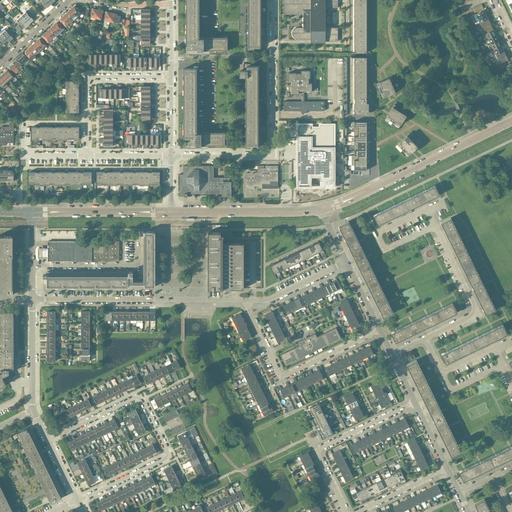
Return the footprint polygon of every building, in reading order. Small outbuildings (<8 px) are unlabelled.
[(51,4),(47,0),(39,0),(38,1),(45,9),(47,6),(48,6),(49,6),(50,5),(51,5),(51,4)] [(185,0),(186,43),(185,43),(188,43),(188,51),(200,51),(204,51),(204,50),(227,50),(227,51),(227,37),(203,37),(203,38),(199,38),(199,37),(199,0),(185,0)] [(248,0),(248,4),(248,5),(248,7),(249,8),(249,17),(249,27),(249,37),(249,47),(253,47),(260,47),(260,37),(260,27),(260,17),(260,7),(260,0),(248,0)] [(337,0),(283,0),(284,15),(291,15),(291,12),(302,12),(302,15),(303,15),(303,28),(298,27),(297,28),(296,28),(295,28),(294,29),(293,30),(292,31),(292,32),(292,33),(292,34),(292,35),(293,36),(293,37),(294,38),(295,38),(296,39),(297,39),(298,39),(310,39),(310,43),(325,43),(325,41),(338,41),(338,27),(335,28),(335,29),(325,29),(325,6),(334,6),(334,8),(338,8),(337,0)] [(353,0),(354,52),(354,53),(366,53),(366,0),(353,0)] [(82,12),(81,11),(81,12),(75,5),(73,7),(73,8),(71,10),(80,20),(81,19),(81,18),(84,15),(82,12)] [(35,18),(28,10),(22,15),(29,23),(30,24),(30,23),(31,22),(32,21),(32,20),(35,18)] [(80,20),(71,10),(70,11),(69,10),(67,12),(76,23),(77,23),(80,20)] [(102,16),(103,11),(98,10),(96,18),(95,21),(100,22),(101,20),(102,16)] [(481,11),(478,13),(476,14),(480,23),(488,19),(484,10),(481,11)] [(67,12),(65,14),(65,15),(64,17),(71,25),(73,23),(74,24),(76,23),(67,12)] [(119,24),(120,16),(117,15),(117,14),(112,13),(110,22),(119,24)] [(29,23),(22,15),(16,20),(23,28),(25,26),(26,26),(27,25),(28,25),(29,24),(30,24),(29,23)] [(62,18),(61,18),(59,20),(61,22),(62,22),(66,27),(68,25),(69,27),(71,25),(64,17),(62,18)] [(488,19),(480,23),(483,28),(491,24),(488,19)] [(56,24),(54,26),(60,32),(64,29),(60,24),(57,21),(55,23),(56,24)] [(484,34),(493,30),(491,24),(483,28),(480,30),(482,35),(484,34)] [(60,32),(54,26),(53,27),(52,26),(49,29),(56,36),(60,32)] [(14,36),(7,28),(2,33),(9,41),(9,42),(10,41),(11,40),(11,39),(12,39),(12,38),(14,36)] [(58,38),(56,36),(49,29),(47,31),(48,32),(46,33),(52,40),(54,42),(58,38)] [(496,35),(493,30),(484,34),(485,36),(486,35),(488,39),(496,35)] [(2,33),(0,34),(0,43),(3,46),(5,44),(9,42),(9,41),(2,33)] [(52,40),(46,33),(45,35),(44,34),(42,36),(44,38),(49,43),(52,40)] [(488,46),(498,40),(496,35),(488,39),(489,42),(487,43),(488,46)] [(38,40),(37,42),(43,49),(47,45),(42,40),(43,40),(40,37),(38,39),(38,40)] [(493,50),(501,46),(498,40),(488,46),(490,51),(493,50)] [(43,49),(37,42),(35,43),(34,43),(32,45),(39,52),(41,54),(42,52),(41,50),(43,49)] [(32,45),(30,47),(30,48),(29,49),(35,56),(39,52),(32,45)] [(504,51),(501,46),(493,50),(496,55),(504,51)] [(27,51),(26,50),(24,52),(27,55),(27,54),(31,59),(35,56),(29,49),(27,51)] [(504,51),(496,55),(500,63),(508,60),(504,51)] [(29,61),(22,53),(18,57),(26,64),(28,62),(29,61)] [(26,64),(18,57),(15,60),(22,67),(23,68),(25,65),(26,64)] [(366,103),(366,79),(366,57),(354,57),(354,58),(354,114),(368,114),(368,103),(366,103)] [(22,67),(15,60),(11,64),(20,72),(22,70),(21,69),(22,67)] [(11,64),(7,68),(9,71),(10,70),(16,74),(18,72),(19,73),(20,72),(11,64)] [(241,70),(240,70),(240,77),(245,77),(246,77),(246,79),(246,102),(246,104),(246,106),(247,106),(247,115),(247,125),(247,135),(247,145),(251,145),(257,145),(257,135),(257,125),(257,116),(257,106),(258,106),(258,103),(258,78),(258,72),(258,67),(258,66),(247,66),(247,65),(243,65),(243,70),(241,70)] [(197,79),(195,79),(195,69),(197,69),(183,69),(183,138),(188,138),(188,146),(201,146),(201,145),(224,145),(224,146),(225,146),(225,132),(224,132),(201,132),(201,133),(197,133),(197,79)] [(6,70),(4,72),(3,73),(9,80),(13,77),(7,70),(6,70)] [(296,74),(296,73),(288,73),(288,81),(291,81),(291,86),(291,94),(299,94),(299,91),(301,91),(301,94),(304,94),(304,91),(312,91),(312,83),(308,83),(308,78),(309,78),(309,70),(301,70),(301,74),(296,74)] [(2,74),(1,75),(1,76),(0,76),(0,77),(5,84),(9,80),(3,73),(3,74),(2,74)] [(395,84),(392,77),(384,80),(387,87),(395,84)] [(387,87),(384,80),(377,83),(380,90),(387,87)] [(79,81),(67,81),(67,86),(68,86),(68,92),(67,92),(67,96),(79,96),(79,89),(80,89),(81,89),(81,88),(81,86),(79,86),(79,81)] [(398,91),(395,84),(387,87),(390,95),(398,91)] [(390,95),(387,87),(380,90),(383,98),(390,95)] [(79,96),(67,96),(65,96),(65,105),(68,105),(68,107),(67,107),(67,112),(79,112),(79,105),(80,105),(80,104),(81,104),(81,103),(81,101),(79,101),(79,96)] [(301,102),(299,102),(284,102),(284,101),(283,101),(283,111),(284,111),(301,111),(301,113),(302,113),(306,113),(306,111),(321,111),(324,111),(324,102),(321,102),(304,102),(304,97),(301,97),(301,102)] [(397,116),(401,109),(394,105),(390,111),(397,116)] [(405,118),(408,113),(401,109),(397,116),(404,120),(405,118)] [(392,123),(397,116),(390,111),(386,118),(392,123)] [(404,120),(397,116),(392,123),(399,127),(404,120)] [(13,143),(13,124),(9,124),(9,128),(6,128),(6,127),(1,127),(1,130),(0,130),(0,145),(5,145),(5,143),(13,143)] [(39,125),(36,125),(36,127),(32,127),(32,139),(37,139),(37,138),(42,138),(42,139),(47,139),(47,127),(40,127),(40,126),(40,125),(39,125)] [(54,125),(52,125),(52,127),(47,127),(47,139),(47,142),(56,142),(56,138),(58,138),(58,139),(63,139),(63,127),(56,127),(56,126),(55,126),(55,125),(54,125)] [(70,125),(68,125),(68,127),(63,127),(63,139),(68,139),(68,138),(74,138),(74,139),(79,139),(79,127),(71,127),(71,126),(71,125),(70,125)] [(311,125),(297,125),(297,137),(297,160),(297,186),(311,186),(311,184),(311,177),(320,177),(320,181),(333,181),(333,125),(320,125),(320,128),(311,128),(311,125)] [(408,145),(414,139),(409,133),(403,139),(408,145)] [(403,150),(408,145),(403,139),(397,144),(403,150)] [(420,145),(414,139),(408,145),(414,151),(420,145)] [(408,156),(414,151),(408,145),(403,150),(408,156)] [(229,178),(213,177),(213,166),(213,167),(209,167),(209,166),(183,166),(183,174),(179,174),(179,197),(185,197),(185,195),(187,195),(187,197),(187,194),(219,194),(219,192),(222,192),(222,197),(231,197),(231,182),(229,182),(229,178)] [(250,173),(246,173),(246,189),(254,189),(254,186),(262,186),(262,189),(278,189),(278,166),(265,166),(265,168),(264,168),(264,166),(257,166),(257,171),(250,171),(250,173)] [(14,170),(0,170),(0,180),(14,181),(14,170)] [(40,170),(38,170),(37,170),(37,171),(36,171),(36,172),(28,172),(28,184),(34,184),(34,183),(36,183),(36,184),(43,184),(43,172),(40,172),(40,170)] [(55,170),(53,170),(52,170),(52,171),(52,172),(43,172),(43,184),(49,184),(49,183),(55,183),(55,184),(60,184),(60,172),(55,172),(55,170)] [(67,170),(65,170),(65,172),(60,172),(60,184),(65,184),(65,183),(71,183),(71,184),(77,184),(77,172),(68,172),(68,171),(68,170),(67,170)] [(83,170),(82,170),(80,170),(80,172),(77,172),(77,184),(84,184),(84,183),(86,183),(86,184),(91,184),(91,172),(84,172),(84,171),(83,171),(83,170)] [(108,170),(106,170),(105,170),(105,171),(104,171),(104,172),(97,172),(97,184),(102,184),(102,183),(104,183),(104,184),(111,184),(111,172),(108,172),(108,170)] [(123,170),(121,170),(120,170),(120,171),(120,172),(111,172),(111,184),(117,184),(117,183),(123,183),(123,184),(128,184),(128,172),(123,172),(123,170)] [(135,170),(133,170),(133,172),(128,172),(128,184),(133,184),(133,183),(139,183),(139,184),(145,184),(145,172),(136,172),(136,171),(136,170),(135,170)] [(148,170),(148,172),(145,172),(145,184),(152,184),(152,183),(154,183),(154,184),(160,184),(160,172),(152,172),(152,171),(151,171),(151,170),(150,170),(148,170)] [(435,185),(425,190),(419,193),(424,202),(439,195),(435,185)] [(419,193),(410,197),(404,200),(409,210),(424,202),(419,193)] [(404,200),(389,208),(393,217),(409,210),(404,200)] [(378,225),(393,217),(389,208),(373,215),(378,225)] [(458,233),(454,224),(450,218),(441,223),(448,238),(458,233)] [(339,226),(346,241),(356,237),(348,221),(343,224),(339,226)] [(155,287),(155,248),(155,232),(145,232),(140,232),(140,280),(133,280),(133,284),(145,284),(145,287),(155,287)] [(244,289),(244,243),(223,243),(223,237),(221,237),(221,232),(208,232),(208,289),(244,289)] [(465,249),(461,240),(458,233),(448,238),(456,253),(465,249)] [(13,256),(13,241),(13,236),(0,235),(0,294),(13,295),(13,289),(11,289),(11,256),(13,256)] [(363,252),(359,243),(356,237),(346,241),(354,257),(363,252)] [(48,241),(48,259),(48,261),(76,261),(76,241),(48,241)] [(86,241),(76,241),(76,261),(86,261),(86,241)] [(119,241),(92,241),(92,261),(119,261),(119,241)] [(319,242),(314,244),(318,253),(323,250),(319,242)] [(318,253),(314,244),(309,247),(313,255),(318,253)] [(313,255),(309,247),(304,249),(308,257),(313,255)] [(48,249),(38,249),(38,259),(48,259),(48,249)] [(308,257),(304,249),(299,251),(303,260),(308,257)] [(465,249),(456,253),(463,269),(468,266),(473,264),(465,249)] [(303,260),(299,251),(294,254),(298,262),(303,260)] [(371,267),(363,252),(354,257),(361,272),(371,267)] [(298,262),(294,254),(289,256),(293,265),(298,262)] [(293,265),(289,256),(284,259),(289,267),(293,265)] [(289,267),(284,259),(280,261),(284,269),(289,267)] [(284,269),(280,261),(275,263),(279,272),(284,269)] [(279,272),(275,263),(270,266),(274,274),(279,272)] [(473,264),(468,266),(463,269),(471,284),(475,282),(480,279),(473,264)] [(378,283),(371,267),(361,272),(369,287),(373,285),(378,283)] [(133,280),(133,271),(128,271),(128,272),(47,272),(47,275),(43,275),(43,278),(43,284),(47,284),(47,287),(129,287),(129,284),(133,284),(133,280)] [(341,288),(336,277),(335,277),(336,280),(333,282),(337,290),(341,288)] [(480,279),(475,282),(471,284),(478,299),(483,297),(488,295),(480,279)] [(378,283),(373,285),(369,287),(376,303),(386,298),(378,283)] [(325,285),(322,287),(322,285),(320,286),(320,288),(321,287),(326,296),(329,294),(325,285)] [(314,301),(310,293),(307,294),(306,293),(304,294),(305,295),(306,295),(310,303),(314,301)] [(488,295),(483,297),(478,299),(486,315),(495,310),(488,295)] [(393,313),(386,298),(376,303),(384,318),(393,313)] [(298,309),(294,300),(292,302),(291,300),(289,301),(289,303),(290,303),(290,302),(295,311),(298,309)] [(347,300),(339,304),(342,309),(350,306),(347,300)] [(287,304),(284,306),(282,303),(281,303),(287,315),(291,313),(287,304)] [(457,313),(452,303),(437,310),(441,320),(457,313)] [(350,306),(342,309),(345,315),(352,311),(350,306)] [(437,310),(428,315),(421,318),(426,327),(441,320),(437,310)] [(0,387),(6,385),(4,380),(13,376),(13,369),(13,356),(16,356),(16,350),(16,343),(16,318),(13,318),(13,312),(0,311),(0,372),(0,373),(0,387)] [(272,311),(264,315),(267,321),(275,317),(272,311)] [(352,311),(345,315),(347,320),(355,317),(352,311)] [(232,317),(234,322),(242,317),(241,315),(243,313),(243,312),(232,317)] [(275,317),(267,321),(270,326),(277,322),(275,317)] [(355,317),(347,320),(350,326),(358,322),(355,317)] [(421,318),(413,322),(406,325),(411,335),(426,327),(421,318)] [(244,321),(236,325),(237,329),(246,325),(244,322),(246,322),(245,320),(243,320),(244,321)] [(277,322),(270,326),(272,332),(280,328),(277,322)] [(358,322),(350,326),(353,331),(361,328),(358,322)] [(502,324),(493,329),(487,332),(492,341),(507,334),(502,324)] [(406,325),(397,330),(391,333),(395,342),(411,335),(406,325)] [(341,339),(336,327),(317,337),(315,333),(306,337),(306,338),(297,342),(299,345),(280,355),(285,366),(305,356),(304,355),(308,353),(309,354),(317,349),(321,347),(322,348),(341,339)] [(280,328),(272,332),(275,337),(283,334),(280,328)] [(487,332),(478,336),(472,339),(474,344),(477,349),(492,341),(487,332)] [(250,333),(241,337),(243,341),(254,336),(254,334),(251,336),(250,333)] [(283,334),(275,337),(278,343),(286,339),(283,334)] [(477,349),(474,344),(472,339),(457,347),(461,356),(477,349)] [(370,346),(364,349),(368,357),(373,354),(370,346)] [(457,347),(447,351),(441,354),(446,364),(461,356),(457,347)] [(364,349),(358,352),(362,359),(368,357),(364,349)] [(358,352),(353,354),(357,362),(362,359),(358,352)] [(353,354),(347,357),(351,365),(357,362),(353,354)] [(347,357),(342,360),(346,368),(351,365),(347,357)] [(177,360),(171,363),(175,371),(180,368),(177,360)] [(342,360),(336,362),(340,370),(346,368),(342,360)] [(424,376),(418,365),(416,360),(406,365),(414,380),(419,378),(424,376)] [(336,362),(331,365),(334,373),(340,370),(336,362)] [(171,363),(166,366),(169,374),(175,371),(171,363)] [(241,369),(243,373),(252,369),(250,366),(253,365),(252,364),(241,369)] [(331,365),(325,368),(329,376),(334,373),(331,365)] [(166,366),(160,369),(164,376),(169,374),(166,366)] [(323,379),(318,367),(316,368),(318,371),(315,372),(319,381),(323,379)] [(160,369),(154,371),(158,379),(164,376),(160,369)] [(154,371),(149,374),(153,382),(158,379),(154,371)] [(254,373),(245,377),(247,381),(255,377),(254,374),(254,373)] [(149,374),(143,377),(147,384),(153,382),(149,374)] [(140,383),(136,375),(132,377),(132,376),(128,377),(129,379),(128,380),(130,384),(133,382),(134,386),(140,383)] [(311,384),(307,376),(304,377),(304,376),(301,377),(302,378),(303,378),(307,386),(311,384)] [(424,376),(419,378),(414,380),(421,396),(431,391),(424,376)] [(257,381),(249,385),(251,389),(259,385),(258,382),(259,381),(258,379),(257,380),(257,381)] [(128,380),(126,380),(122,382),(123,382),(126,390),(134,386),(133,382),(130,384),(128,380)] [(123,382),(117,385),(121,393),(126,390),(123,382)] [(378,382),(370,386),(373,391),(381,387),(378,382)] [(188,383),(182,386),(186,394),(192,391),(188,383)] [(288,384),(286,385),(287,386),(288,385),(292,394),(293,397),(297,395),(296,392),(291,384),(289,385),(288,384)] [(117,385),(112,388),(115,395),(121,393),(117,385)] [(251,389),(249,390),(250,394),(261,389),(263,389),(262,387),(260,387),(259,385),(251,389)] [(182,386),(177,389),(180,396),(186,394),(182,386)] [(288,396),(284,387),(281,389),(280,386),(278,387),(284,398),(288,396)] [(381,387),(373,391),(376,397),(383,393),(381,387)] [(112,388),(107,390),(110,398),(115,395),(112,388)] [(110,398),(107,390),(106,389),(102,391),(103,392),(98,394),(100,398),(103,397),(105,401),(110,398)] [(177,389),(171,391),(175,399),(180,396),(177,389)] [(261,389),(250,394),(252,398),(263,392),(261,389)] [(171,391),(166,394),(169,402),(175,399),(171,391)] [(438,406),(431,391),(421,396),(429,411),(438,406)] [(263,392),(252,398),(254,401),(256,400),(265,396),(264,395),(263,392)] [(355,392),(344,397),(346,401),(354,397),(353,394),(356,393),(355,392)] [(383,393),(376,397),(378,402),(386,399),(383,393)] [(105,401),(103,397),(100,398),(98,394),(96,395),(96,394),(92,396),(96,405),(105,401)] [(166,394),(160,397),(164,404),(169,402),(166,394)] [(265,396),(256,400),(258,404),(267,400),(265,397),(267,397),(266,394),(264,395),(265,396)] [(160,397),(154,400),(158,407),(164,404),(160,397)] [(88,399),(82,402),(86,410),(91,407),(88,399)] [(356,401),(348,405),(350,409),(358,405),(357,402),(358,401),(357,399),(356,400),(356,401)] [(386,399),(378,402),(381,408),(389,404),(386,399)] [(82,402),(77,405),(80,412),(86,410),(82,402)] [(318,403),(309,408),(312,413),(321,408),(318,403)] [(77,405),(71,408),(75,415),(80,412),(77,405)] [(446,422),(438,406),(429,411),(436,426),(446,422)] [(71,408),(65,410),(69,418),(75,415),(71,408)] [(270,408),(262,412),(264,416),(275,411),(275,409),(272,411),(270,408)] [(323,413),(321,408),(312,413),(314,418),(323,413)] [(135,409),(128,413),(130,418),(138,415),(135,409)] [(65,410),(60,413),(63,421),(69,418),(65,410)] [(60,413),(54,416),(58,423),(63,421),(60,413)] [(326,418),(323,413),(314,418),(317,422),(326,418)] [(362,413),(353,417),(355,421),(366,415),(366,414),(363,415),(362,413)] [(138,415),(130,418),(133,424),(141,420),(138,415)] [(113,420),(110,421),(114,430),(118,428),(113,416),(111,417),(113,420)] [(409,427),(404,416),(402,416),(404,419),(401,420),(405,429),(409,427)] [(328,423),(326,418),(317,422),(319,427),(328,423)] [(141,420),(133,424),(136,429),(143,426),(141,420)] [(453,437),(446,422),(436,426),(444,441),(453,437)] [(105,424),(102,425),(106,434),(110,432),(106,423),(105,424)] [(330,428),(328,423),(319,427),(321,432),(330,428)] [(397,432),(393,424),(390,426),(390,424),(387,425),(388,427),(389,426),(393,434),(397,432)] [(143,426),(136,429),(139,435),(146,431),(143,426)] [(333,433),(330,428),(321,432),(324,437),(333,433)] [(58,495),(42,462),(26,429),(17,433),(51,503),(61,498),(59,494),(58,495)] [(90,431),(87,433),(91,441),(95,439),(91,431),(90,431)] [(186,432),(178,436),(182,444),(185,443),(184,440),(188,438),(187,436),(188,436),(186,432)] [(382,440),(378,432),(375,433),(374,432),(372,433),(373,434),(374,434),(378,442),(382,440)] [(374,434),(373,434),(370,436),(374,444),(378,442),(374,434)] [(82,435),(79,436),(83,445),(87,443),(83,435),(82,435)] [(461,452),(456,441),(453,437),(444,441),(451,457),(461,452)] [(74,439),(71,440),(75,449),(79,447),(75,438),(74,439)] [(185,443),(182,444),(184,450),(192,446),(193,446),(191,442),(190,443),(188,438),(184,440),(185,443)] [(68,441),(67,439),(66,439),(71,450),(75,449),(71,440),(68,441)] [(362,439),(359,441),(359,439),(357,440),(357,442),(358,441),(362,449),(366,448),(362,439)] [(415,439),(407,442),(410,448),(417,444),(415,439)] [(354,443),(352,444),(350,442),(349,442),(354,453),(358,451),(354,443)] [(152,444),(148,446),(149,446),(144,449),(146,453),(149,452),(151,455),(156,452),(152,444)] [(417,444),(410,448),(412,454),(420,450),(417,444)] [(192,446),(184,450),(187,455),(195,452),(192,446)] [(144,449),(142,450),(142,449),(138,451),(139,451),(142,459),(151,455),(149,452),(146,453),(144,449)] [(504,449),(495,454),(489,457),(494,466),(509,459),(504,449)] [(340,450),(332,454),(335,460),(342,456),(340,450)] [(420,450),(412,454),(415,459),(423,455),(420,450)] [(139,451),(134,454),(137,461),(142,459),(139,451)] [(310,451),(299,456),(301,460),(310,456),(308,454),(311,452),(310,451)] [(195,452),(187,455),(190,461),(197,457),(195,452)] [(134,454),(128,457),(132,464),(137,461),(134,454)] [(423,455),(415,459),(418,465),(426,461),(423,455)] [(342,456),(335,460),(337,465),(345,461),(342,456)] [(128,457),(123,459),(126,467),(132,464),(128,457)] [(197,457),(190,461),(192,466),(200,462),(197,457)] [(489,457),(480,461),(474,464),(478,474),(494,466),(489,457)] [(311,460),(303,464),(305,468),(313,464),(312,461),(313,461),(312,458),(311,459),(311,460)] [(85,459),(77,463),(80,469),(88,465),(85,459)] [(123,459),(117,462),(121,469),(126,467),(123,459)] [(117,461),(113,463),(113,464),(109,466),(111,470),(113,469),(115,472),(121,469),(117,462),(117,461)] [(345,461),(337,465),(340,471),(348,467),(345,461)] [(426,461),(418,465),(420,470),(428,466),(426,461)] [(200,462),(192,466),(196,474),(200,473),(199,470),(203,468),(202,466),(203,466),(201,462),(200,462)] [(474,464),(465,469),(459,472),(463,481),(478,474),(474,464)] [(88,465),(80,469),(83,474),(90,471),(88,465)] [(107,466),(103,468),(107,476),(115,472),(113,469),(111,470),(109,466),(107,467),(107,466)] [(171,466),(164,469),(167,475),(174,472),(171,466)] [(348,467),(340,471),(343,476),(351,472),(348,467)] [(200,473),(196,474),(199,480),(207,476),(206,472),(205,473),(203,468),(199,470),(200,473)] [(405,479),(400,470),(396,473),(400,482),(405,479)] [(90,471),(83,474),(86,480),(93,476),(90,471)] [(174,472),(167,475),(169,481),(177,477),(174,472)] [(317,472),(309,476),(311,480),(322,475),(321,473),(319,475),(317,472)] [(351,472),(343,476),(345,482),(353,478),(351,472)] [(150,476),(147,478),(151,486),(155,484),(150,473),(149,474),(150,476)] [(400,482),(396,473),(391,475),(395,484),(400,482)] [(395,484),(391,475),(386,478),(390,487),(395,484)] [(93,476),(86,480),(88,485),(96,482),(93,476)] [(177,477),(169,481),(172,487),(180,483),(177,477)] [(390,487),(386,478),(381,480),(385,489),(390,487)] [(142,480),(139,482),(143,490),(147,488),(143,480),(142,480)] [(385,489),(381,480),(376,482),(380,491),(385,489)] [(380,491),(376,482),(371,485),(376,494),(380,491)] [(134,484),(132,485),(136,494),(140,492),(135,483),(134,484)] [(180,483),(172,487),(175,492),(182,488),(180,483)] [(376,494),(371,485),(366,487),(371,496),(376,494)] [(437,485),(432,488),(436,495),(441,493),(437,485)] [(127,488),(124,489),(128,497),(132,495),(128,487),(127,488)] [(371,496),(366,487),(361,490),(366,499),(371,496)] [(12,511),(0,488),(0,511),(13,511),(12,511)] [(432,488),(426,490),(430,498),(436,495),(432,488)] [(366,499),(361,490),(356,492),(361,501),(366,499)] [(426,490),(421,493),(424,501),(430,498),(426,490)] [(240,491),(234,494),(238,501),(244,498),(240,491)] [(361,501),(356,492),(352,494),(356,503),(361,501)] [(116,493),(113,494),(112,495),(116,503),(120,501),(116,493)] [(421,493),(415,496),(419,504),(424,501),(421,493)] [(234,494),(229,496),(233,504),(238,501),(234,494)] [(111,495),(108,497),(112,505),(116,503),(112,495),(111,495)] [(229,496),(224,499),(227,506),(233,504),(229,496)] [(415,496),(410,499),(413,506),(419,504),(415,496)] [(103,499),(101,500),(105,509),(109,507),(105,498),(104,499),(103,499)] [(98,502),(96,499),(95,500),(101,511),(105,509),(101,500),(98,502)] [(224,499),(218,502),(222,509),(227,506),(224,499)] [(410,499),(404,501),(408,509),(413,506),(410,499)] [(490,511),(487,505),(484,499),(474,504),(478,511),(490,511)] [(404,501),(399,504),(402,511),(408,509),(404,501)] [(218,502),(213,504),(216,511),(222,509),(218,502)] [(320,502),(309,508),(311,511),(319,508),(318,505),(321,504),(320,502)]
